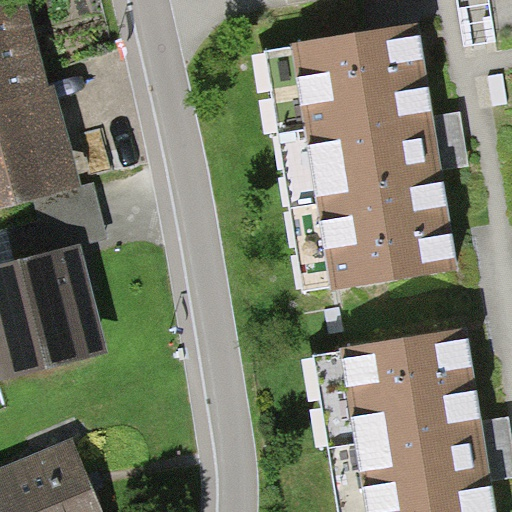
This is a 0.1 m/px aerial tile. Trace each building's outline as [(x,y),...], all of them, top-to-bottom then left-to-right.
[(19,1),(0,5),(0,199),(62,185),(19,1)] [(424,14),(253,41),(298,300),(466,274),(424,14)] [(73,251),(0,267),(0,378),(97,357),(73,251)] [(471,328),(312,354),(337,511),(500,511),(488,429),(471,328)] [(101,511),(78,451),(0,480),(0,511),(101,511)]
